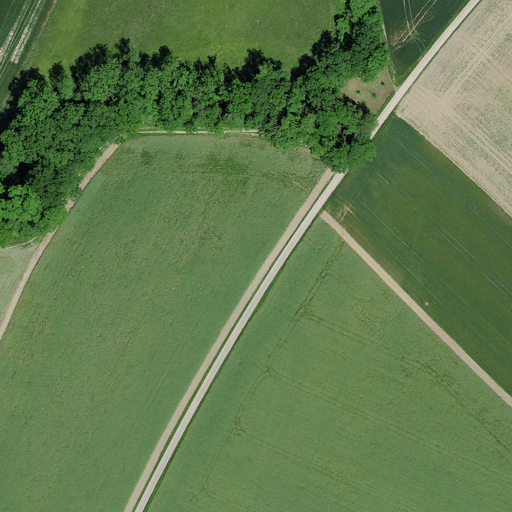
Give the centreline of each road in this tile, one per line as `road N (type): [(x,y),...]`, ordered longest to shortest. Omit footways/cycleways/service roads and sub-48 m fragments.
road 1 (track): [(475,0),(258,296),(139,511)]
road 2 (track): [(349,164),(249,134),(129,136),(96,156),(38,238),(0,251)]
